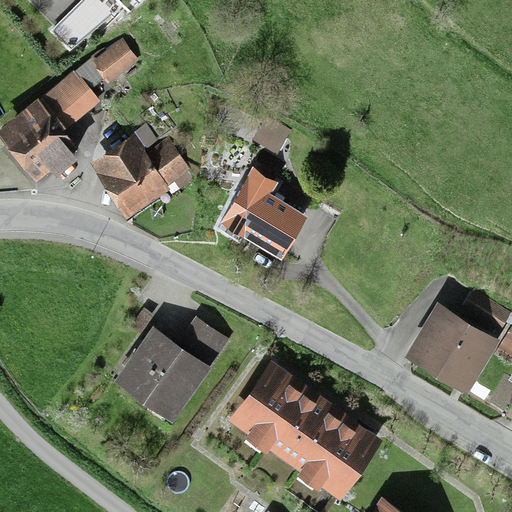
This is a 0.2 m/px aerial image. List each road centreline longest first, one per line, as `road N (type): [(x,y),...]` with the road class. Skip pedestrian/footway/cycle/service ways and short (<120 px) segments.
road 1 (unclassified): [(0,219),(95,233),(511,450)]
road 2 (residential): [(0,414),(117,511)]
